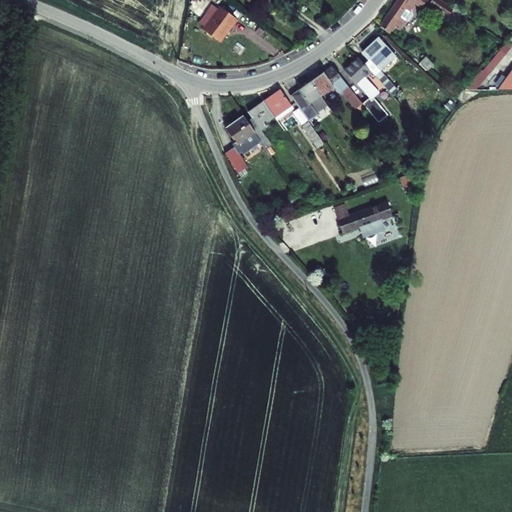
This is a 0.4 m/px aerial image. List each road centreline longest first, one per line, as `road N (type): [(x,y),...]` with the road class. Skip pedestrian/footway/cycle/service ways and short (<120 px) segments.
road 1 (residential): [(357,511),(370,415),(358,353),(238,200),(190,78)]
road 2 (residential): [(190,78),(231,82),(281,70),(323,46),(371,0)]
road 3 (residential): [(17,0),(190,78)]
